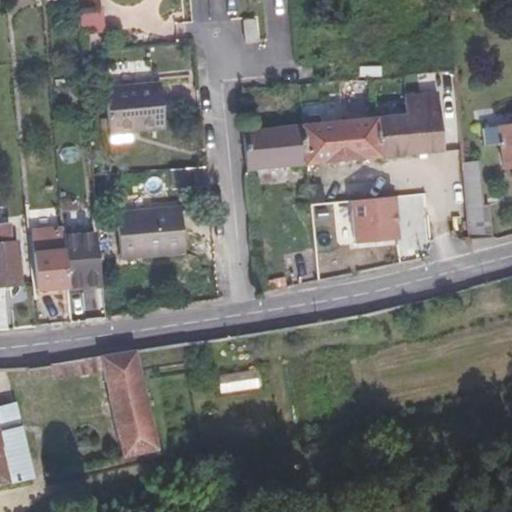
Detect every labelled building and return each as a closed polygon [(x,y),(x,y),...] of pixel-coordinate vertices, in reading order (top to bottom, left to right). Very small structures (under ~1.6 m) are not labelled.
[(98,7),(78,9),(81,33),(100,32),(98,7)] [(256,18),(244,19),(246,38),(258,37),(256,18)] [(160,84),(105,89),(109,143),(131,141),(130,131),(164,129),(160,84)] [(410,115),(304,124),(307,164),(446,152),(441,94),(408,97),(410,115)] [(304,124),(243,130),(247,170),(307,164),(304,124)] [(503,170),(511,169),(511,127),(483,129),(485,146),(501,145),(503,170)] [(206,165),(167,168),(169,187),(207,184),(206,165)] [(483,177),(466,179),(470,235),(471,250),(488,245),(483,177)] [(351,197),(351,241),(398,241),(397,197),(351,197)] [(184,253),(180,208),(117,212),(121,258),(184,253)] [(0,330),(7,329),(3,285),(19,283),(15,242),(11,243),(9,223),(0,224),(0,330)] [(36,295),(67,293),(67,287),(64,249),(62,228),(30,231),(36,295)] [(93,247),(64,249),(67,287),(96,284),(93,247)] [(123,455),(155,449),(134,352),(102,358),(105,371),(123,455)] [(53,379),(105,371),(102,358),(102,356),(51,364),(53,379)] [(0,485),(33,478),(14,402),(0,405),(0,485)]
